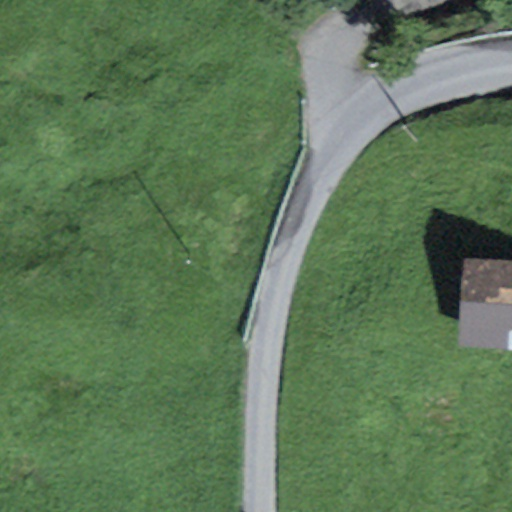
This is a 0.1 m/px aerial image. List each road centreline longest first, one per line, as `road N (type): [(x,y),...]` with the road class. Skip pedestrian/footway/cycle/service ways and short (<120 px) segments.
road 1 (unclassified): [(259,511),(273,292),(309,197),(344,136),(396,86),(511,63)]
road 2 (track): [(406,0),(333,38),(324,71),(344,136)]
